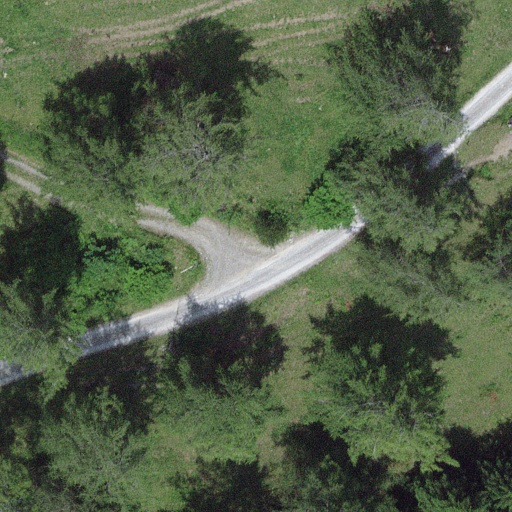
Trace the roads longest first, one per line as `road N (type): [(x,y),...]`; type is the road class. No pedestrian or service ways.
road 1 (track): [(0,380),(284,269),(511,90)]
road 2 (track): [(284,269),(64,198),(0,166)]
